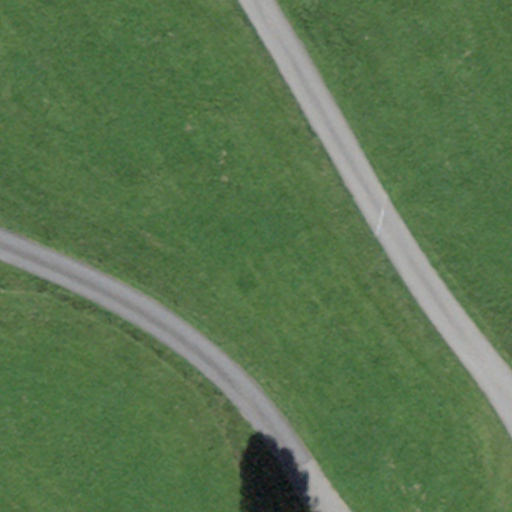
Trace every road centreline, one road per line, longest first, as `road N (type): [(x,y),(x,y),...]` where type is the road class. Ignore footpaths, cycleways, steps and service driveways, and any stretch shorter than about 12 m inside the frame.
road 1 (track): [(511,403),(419,277),(255,0)]
road 2 (track): [(0,247),(160,323),(201,354),(274,428),(328,511)]
